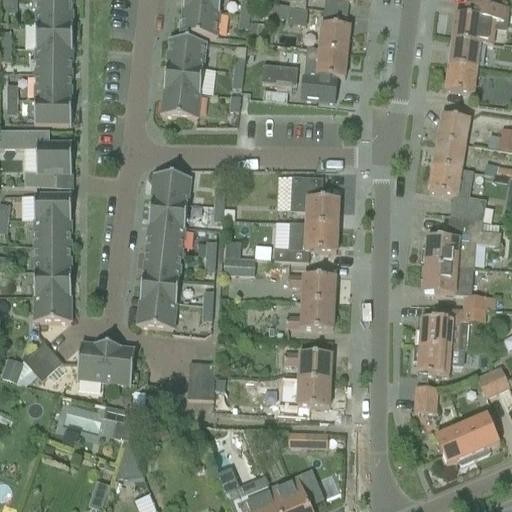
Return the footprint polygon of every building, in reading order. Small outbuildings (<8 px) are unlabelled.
[(183,0),(183,12),(218,16),(220,0),(183,0)] [(289,0),(289,12),(305,14),(306,0),(289,0)] [(242,4),(240,18),(249,19),(251,5),(242,4)] [(14,5),(5,5),(5,20),(14,19),(14,5)] [(34,5),(34,31),(70,31),(70,5),(34,5)] [(455,18),(451,44),(480,48),(491,50),(493,35),(495,25),(505,26),(506,12),(468,7),(467,20),(455,18)] [(262,8),(260,21),(287,25),(288,13),(289,12),(287,11),(262,8)] [(183,12),(180,39),(215,43),(218,16),(183,12)] [(287,25),(286,29),(305,31),(307,16),(288,13),(287,25)] [(240,18),(238,33),(248,34),(249,19),(240,18)] [(321,28),(318,54),(346,57),(349,31),(329,29),(321,28)] [(34,31),(34,54),(70,54),(70,31),(34,31)] [(9,38),(0,38),(0,53),(9,54),(9,38)] [(169,44),(166,71),(202,75),(205,48),(169,44)] [(476,74),(480,48),(451,44),(448,70),(476,74)] [(9,54),(0,53),(0,66),(9,67),(9,54)] [(301,83),(299,104),(334,108),(336,86),(334,86),(334,82),(344,83),(346,57),(318,54),(307,53),(305,79),(304,83),(301,83)] [(34,54),(34,80),(70,80),(70,54),(34,54)] [(235,64),(233,78),(242,79),(244,65),(235,64)] [(262,70),(260,88),(295,91),(297,73),(262,70)] [(473,100),(476,74),(448,70),(445,96),(473,100)] [(166,71),(163,94),(199,98),(202,75),(166,71)] [(233,78),(231,93),(241,94),(242,79),(233,78)] [(34,80),(34,107),(70,107),(70,80),(34,80)] [(16,91),(6,91),(6,106),(16,106),(16,91)] [(163,94),(160,121),(196,125),(199,98),(163,94)] [(230,101),(229,117),(238,118),(240,103),(230,101)] [(16,106),(6,106),(6,121),(16,121),(16,106)] [(34,107),(34,130),(70,130),(70,107),(34,107)] [(465,150),(469,124),(441,120),(437,146),(465,150)] [(498,153),(498,154),(511,157),(511,156),(511,136),(501,134),(500,142),(498,153)] [(49,136),(0,136),(0,155),(37,156),(36,179),(24,178),(24,193),(56,194),(56,179),(71,179),(71,148),(49,148),(49,136)] [(490,140),(488,152),(498,153),(500,142),(490,140)] [(461,176),(465,150),(437,146),(433,171),(461,176)] [(496,170),(486,169),(485,179),(495,181),(496,173),(496,170)] [(471,177),(461,176),(433,171),(428,197),(452,201),(449,221),(482,226),(483,222),(486,206),(467,203),(469,191),(471,177)] [(511,175),(498,173),(496,182),(511,184),(511,175)] [(154,179),(151,206),(186,211),(189,183),(154,179)] [(291,183),(290,217),(307,218),(306,230),(337,231),(338,204),(321,203),(322,184),(291,183)] [(214,197),(213,212),(223,212),(224,197),(214,197)] [(34,201),(34,225),(70,225),(70,201),(34,201)] [(151,206),(148,229),(184,233),(186,211),(151,206)] [(511,207),(505,207),(503,220),(511,221),(511,207)] [(0,209),(0,225),(8,225),(9,211),(0,209)] [(213,212),(213,227),(222,228),(223,212),(213,212)] [(498,251),(499,238),(497,238),(481,237),(482,229),(482,226),(449,221),(445,243),(437,243),(437,241),(430,241),(430,242),(426,242),(424,270),(472,274),(474,250),(498,251)] [(482,226),(482,229),(490,230),(491,223),(483,222),(482,226)] [(34,225),(34,251),(70,251),(70,225),(34,225)] [(273,266),(273,267),(308,268),(308,257),(315,257),(335,258),(337,231),(306,230),(289,229),(275,228),(274,254),(273,266)] [(148,229),(145,255),(181,259),(184,233),(148,229)] [(482,229),(481,237),(497,238),(498,231),(490,230),(482,229)] [(206,247),(205,262),(215,263),(216,248),(206,247)] [(225,247),(224,263),(239,263),(240,248),(225,247)] [(34,251),(34,278),(70,278),(70,251),(34,251)] [(145,255),(142,282),(178,286),(181,259),(145,255)] [(205,262),(204,277),(214,278),(215,263),(205,262)] [(224,263),(223,279),(253,280),(254,264),(239,263),(224,263)] [(471,302),(472,274),(424,270),(422,299),(423,299),(426,299),(426,301),(433,301),(433,300),(453,302),(453,301),(462,301),(461,314),(484,315),(484,314),(494,314),(495,304),(471,302)] [(34,278),(34,301),(70,301),(70,278),(34,278)] [(287,281),(287,292),(303,292),(302,307),(333,309),(334,282),(314,281),(304,280),(304,281),(287,281)] [(142,282),(140,304),(175,308),(178,286),(142,282)] [(203,297),(202,311),(212,312),(213,297),(203,297)] [(34,301),(34,328),(70,328),(70,301),(34,301)] [(140,304),(137,331),(172,335),(175,308),(140,304)] [(285,321),(284,333),(303,334),(311,334),(331,335),(333,309),(302,307),(302,322),(285,321)] [(202,311),(202,327),(211,327),(212,312),(202,311)] [(461,314),(460,313),(432,311),(431,322),(425,322),(424,324),(421,323),(422,323),(420,323),(418,352),(463,355),(465,355),(467,328),(484,328),(484,315),(461,314)] [(284,345),(283,359),(286,359),(284,384),(298,385),(329,386),(331,359),(322,359),(323,347),(284,345)] [(43,347),(23,366),(32,376),(53,358),(43,347)] [(80,349),(76,385),(103,388),(107,352),(80,349)] [(107,352),(103,388),(130,391),(134,355),(107,352)] [(463,355),(418,352),(413,352),(412,367),(417,368),(416,381),(417,381),(417,380),(420,380),(420,382),(427,383),(427,381),(448,383),(448,371),(463,372),(463,355)] [(53,358),(32,376),(41,387),(62,368),(53,358)] [(1,382),(16,386),(22,367),(8,362),(1,382)] [(189,368),(188,380),(214,382),(215,370),(189,368)] [(496,399),(508,393),(499,373),(487,378),(496,399)] [(484,404),(496,399),(487,378),(475,384),(484,404)] [(188,380),(187,392),(213,394),(214,382),(188,380)] [(282,399),(281,410),(297,411),(297,412),(328,413),(329,386),(298,385),(297,400),(282,399)] [(146,391),(143,418),(157,421),(160,392),(146,391)] [(187,392),(187,405),(213,406),(213,394),(187,392)] [(435,406),(436,394),(415,392),(414,405),(435,406)] [(435,419),(435,406),(414,405),(413,417),(435,419)] [(115,427),(111,444),(113,444),(115,445),(119,445),(123,446),(128,446),(132,446),(139,419),(117,414),(115,427)] [(474,464),(488,458),(486,454),(499,449),(486,420),(460,431),(474,464)] [(460,470),(474,464),(460,431),(453,435),(434,442),(442,462),(441,462),(443,468),(444,468),(446,471),(458,466),(460,470)] [(289,439),(289,453),(326,453),(326,440),(289,439)] [(43,449),(39,460),(49,464),(54,453),(43,449)] [(106,470),(103,477),(113,480),(115,473),(106,470)] [(231,474),(217,480),(224,499),(227,504),(229,511),(275,511),(269,497),(268,493),(263,482),(240,492),(239,492),(231,474)] [(270,492),(268,493),(269,497),(275,511),(307,511),(308,511),(324,505),(319,493),(317,493),(311,479),(297,485),(282,491),(271,496),(270,492)] [(96,487),(87,511),(101,511),(109,491),(96,487)]
